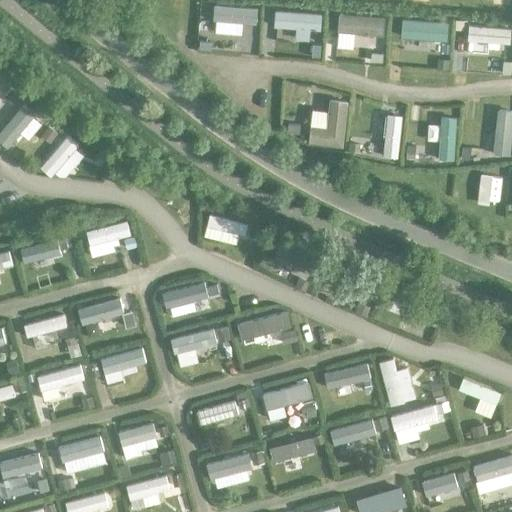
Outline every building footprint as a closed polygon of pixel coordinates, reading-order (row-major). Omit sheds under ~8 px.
[(256,23),(257,8),(213,5),(212,20),(256,23)] [(318,30),(319,14),(273,11),(272,27),(318,30)] [(380,34),(382,17),(337,13),(335,30),(380,34)] [(445,40),(446,22),(400,19),(399,38),(445,40)] [(508,42),(509,28),(468,25),(467,40),(508,42)] [(310,128),(309,145),(341,148),(346,103),(329,101),(326,129),(310,128)] [(35,114),(23,104),(0,130),(0,142),(6,148),(35,114)] [(509,155),(511,128),(511,110),(497,109),(492,154),(509,155)] [(397,158),(400,116),(386,115),(382,157),(397,158)] [(453,160),(456,117),(441,117),(438,159),(453,160)] [(77,145),(67,136),(39,166),(49,175),(77,145)] [(247,223),(209,214),(206,226),(244,236),(247,223)] [(126,220),(84,231),(88,246),(130,235),(126,220)] [(55,240),(19,250),(23,264),(59,254),(55,240)] [(326,264),(281,241),(275,253),(319,276),(326,264)] [(7,251),(0,253),(0,268),(11,266),(7,251)] [(371,284),(337,269),(330,284),(365,300),(371,284)] [(207,298),(203,282),(160,293),(164,309),(207,298)] [(428,309),(390,295),(385,308),(423,322),(428,309)] [(122,313),(117,298),(76,310),(81,325),(122,313)] [(287,312),(237,325),(241,340),(291,327),(287,312)] [(64,327),(61,315),(22,325),(25,337),(64,327)] [(215,344),(212,328),(170,338),(174,354),(215,344)] [(143,362),(139,347),(100,357),(104,373),(143,362)] [(392,357),(378,361),(389,406),(403,402),(392,357)] [(369,380),(365,364),(323,374),(327,389),(369,380)] [(83,380),(79,366),(36,377),(40,391),(83,380)] [(500,394),(462,377),(457,389),(495,406),(500,394)] [(312,398),(308,383),(261,395),(265,410),(312,398)] [(0,400),(14,397),(11,385),(0,387),(0,400)] [(238,415),(234,402),(197,410),(201,424),(238,415)] [(436,420),(433,406),(389,417),(393,432),(436,420)] [(375,435),(371,419),(329,430),(334,446),(375,435)] [(155,438),(151,423),(117,432),(121,447),(155,438)] [(102,452),(98,437),(58,447),(61,462),(102,452)] [(315,452),(311,437),(268,448),(271,463),(315,452)] [(41,469),(37,453),(0,462),(0,468),(2,478),(41,469)] [(251,470),(247,453),(205,464),(209,480),(251,470)] [(511,471),(511,455),(472,466),(475,481),(511,471)] [(457,489),(453,473),(421,482),(426,498),(457,489)] [(168,491),(165,477),(125,486),(128,500),(168,491)] [(87,511),(107,507),(104,492),(64,502),(66,511),(87,511)] [(391,493),(354,504),(356,511),(368,511),(394,505),(391,493)]
